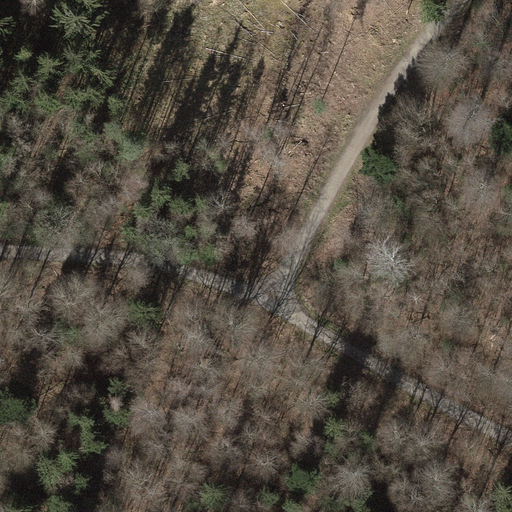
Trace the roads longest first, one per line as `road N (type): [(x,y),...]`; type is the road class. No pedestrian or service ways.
road 1 (track): [(0,252),(194,276),(269,306),(511,446)]
road 2 (track): [(269,306),(365,141),(464,0)]
